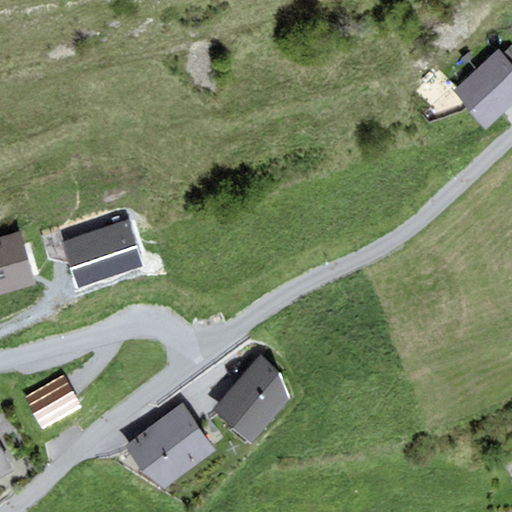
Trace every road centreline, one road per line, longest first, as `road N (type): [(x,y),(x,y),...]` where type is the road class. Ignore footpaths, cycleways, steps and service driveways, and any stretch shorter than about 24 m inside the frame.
road 1 (track): [(511,133),(402,232),(295,280),(198,353)]
road 2 (residential): [(6,511),(198,353)]
road 3 (residential): [(0,358),(150,323),(168,327),(198,353)]
